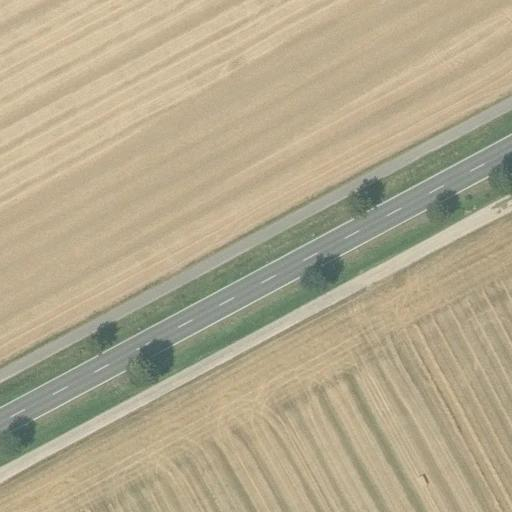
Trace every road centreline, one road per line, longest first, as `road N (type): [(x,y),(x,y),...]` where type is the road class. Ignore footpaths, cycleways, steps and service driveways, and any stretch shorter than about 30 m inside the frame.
road 1 (track): [(511,105),(0,380)]
road 2 (secondary): [(0,429),(511,156)]
road 3 (track): [(0,478),(511,206)]
